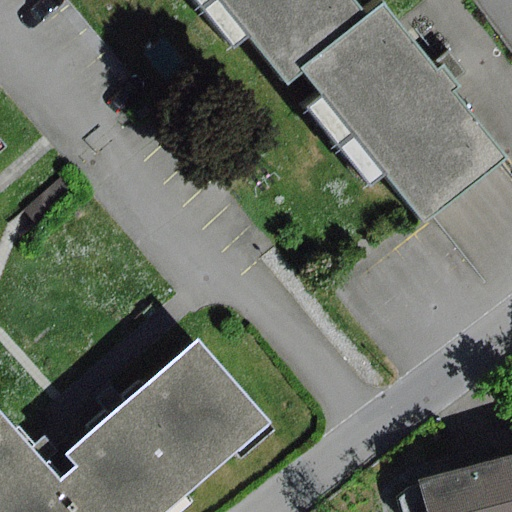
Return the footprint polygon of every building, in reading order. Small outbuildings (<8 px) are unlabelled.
[(218,0),(286,83),(298,74),(369,17),(355,0),(218,0)] [(298,74),(418,222),(504,153),(454,91),(462,85),(453,74),(444,62),(436,68),(385,4),(369,17),(298,74)] [(60,485),(81,511),(170,511),(273,427),(203,342),(119,411),(67,454),(79,469),(60,485)] [(81,511),(60,485),(34,454),(0,413),(0,511),(81,511)] [(511,511),(511,462),(511,461),(424,483),(425,488),(411,491),(401,500),(403,511),(511,511)]
